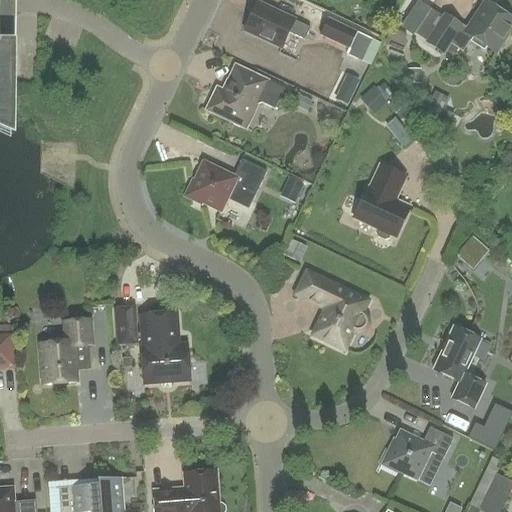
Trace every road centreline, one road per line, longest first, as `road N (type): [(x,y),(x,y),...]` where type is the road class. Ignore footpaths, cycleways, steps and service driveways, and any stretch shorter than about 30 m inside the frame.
road 1 (residential): [(266,423),(240,285),(150,234),(130,208),(123,167),(205,0)]
road 2 (residential): [(4,441),(266,423)]
road 3 (residential): [(266,423),(354,411),(382,377),(426,281)]
road 4 (unknown): [(16,4),(84,18),(172,66)]
